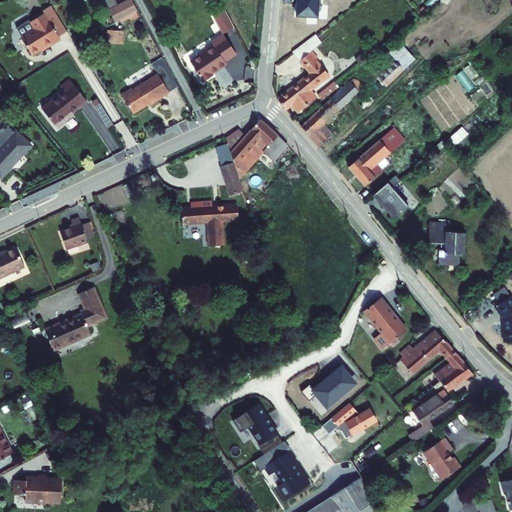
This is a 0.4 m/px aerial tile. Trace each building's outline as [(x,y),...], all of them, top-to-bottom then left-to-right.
[(73,24),(58,0),(54,0),(49,3),(51,5),(64,29),(73,24)] [(129,0),(119,6),(126,18),(145,7),(141,0),(129,0)] [(66,31),(51,5),(36,14),(34,11),(21,18),(38,47),(66,31)] [(230,5),(221,10),(232,30),(241,25),(238,20),(230,5)] [(108,42),(124,42),(124,28),(108,29),(108,42)] [(220,43),(196,57),(209,80),(219,75),(218,72),(233,62),(232,60),(244,53),(232,30),(218,38),(220,43)] [(190,61),(216,44),(212,37),(186,54),(190,61)] [(382,48),(377,41),(357,57),(363,64),(382,48)] [(368,70),(384,87),(414,60),(399,43),(368,70)] [(310,48),(305,52),(317,66),(320,63),(314,57),(316,55),(310,48)] [(311,90),(314,87),(326,76),(322,72),(325,69),(320,63),(317,66),(305,52),(298,57),(302,62),(310,72),(277,101),(286,111),(292,106),(298,112),(317,95),(311,90)] [(246,80),(253,81),(255,69),(248,68),(246,80)] [(137,84),(127,90),(140,110),(156,100),(158,102),(176,91),(165,70),(139,86),(137,84)] [(75,85),(51,103),(66,123),(77,114),(75,111),(95,95),(79,74),(71,79),(75,85)] [(355,78),(302,127),(320,149),(334,136),(323,124),(354,97),(357,100),(367,91),(355,78)] [(339,83),(337,81),(320,94),(322,96),(339,83)] [(105,90),(99,95),(115,121),(121,116),(105,90)] [(318,97),(317,95),(298,112),(299,114),(318,97)] [(395,101),(383,111),(388,117),(396,111),(394,109),(398,105),(395,101)] [(281,131),(265,117),(248,132),(235,143),(235,144),(238,153),(241,162),(243,168),(267,147),(277,158),(292,143),(292,142),(281,131)] [(243,121),(230,129),(235,143),(248,132),(243,121)] [(16,130),(14,131),(5,123),(0,129),(0,177),(2,179),(33,146),(16,130)] [(464,125),(450,138),(457,145),(471,132),(464,125)] [(382,141),(376,145),(387,157),(402,144),(391,132),(382,141)] [(436,148),(439,153),(447,145),(443,141),(436,148)] [(376,145),(345,172),(362,191),(372,182),(366,175),(387,157),(376,145)] [(247,182),(244,172),(243,168),(241,162),(238,153),(225,157),(235,186),(247,182)] [(398,172),(388,182),(394,187),(398,182),(403,177),(398,172)] [(388,182),(374,195),(396,218),(410,204),(394,187),(388,182)] [(197,202),(184,203),(186,218),(210,215),(212,239),(227,238),(225,214),(243,212),(241,197),(218,200),(217,193),(196,195),(197,202)] [(75,226),(60,231),(67,250),(88,242),(82,224),(80,218),(72,220),(75,226)] [(455,223),(432,220),(430,234),(449,236),(449,243),(440,243),(438,265),(458,267),(459,257),(465,258),(468,231),(455,229),(455,223)] [(88,242),(96,240),(91,221),(82,224),(88,242)] [(15,246),(0,252),(0,277),(25,266),(15,246)] [(87,309),(49,326),(59,346),(96,330),(94,323),(108,317),(95,287),(76,295),(82,307),(86,305),(87,309)] [(505,296),(499,288),(489,295),(495,303),(505,296)] [(384,296),(368,310),(392,341),(409,327),(384,296)] [(495,303),(489,307),(496,316),(496,344),(511,343),(511,305),(505,296),(495,303)] [(427,339),(405,357),(409,361),(416,370),(444,347),(450,354),(451,353),(456,348),(440,327),(437,330),(427,339)] [(451,353),(450,354),(452,357),(454,355),(458,351),(456,348),(451,353)] [(454,355),(452,357),(454,359),(461,353),(458,351),(454,355)] [(457,363),(439,376),(445,384),(446,383),(451,389),(474,370),(461,353),(454,359),(457,363)] [(320,392),(331,404),(358,381),(344,366),(318,388),(312,382),(303,390),(312,399),(320,392)] [(435,382),(425,389),(428,395),(439,388),(435,382)] [(416,407),(426,422),(433,417),(455,400),(445,386),(416,407)] [(266,402),(244,415),(273,464),(277,462),(287,480),(280,485),(288,499),(314,484),(266,402)] [(439,425),(433,417),(426,422),(412,431),(417,440),(439,425)] [(7,418),(0,420),(0,459),(21,449),(7,418)] [(449,432),(428,447),(449,477),(467,464),(458,452),(457,453),(454,450),(459,446),(449,432)] [(426,452),(421,454),(430,470),(435,467),(426,452)] [(258,458),(263,469),(272,465),(267,454),(258,458)] [(29,482),(17,481),(16,496),(28,496),(27,504),(38,505),(41,501),(57,502),(58,496),(50,496),(50,483),(51,477),(42,476),(41,479),(29,478),(29,482)] [(59,483),(50,483),(50,496),(58,496),(59,483)] [(381,511),(388,508),(373,484),(329,511),(381,511)] [(497,511),(499,511),(495,497),(480,501),(483,511),(497,511)]
